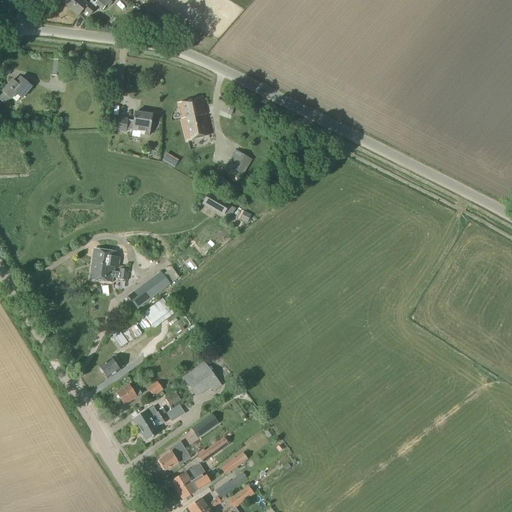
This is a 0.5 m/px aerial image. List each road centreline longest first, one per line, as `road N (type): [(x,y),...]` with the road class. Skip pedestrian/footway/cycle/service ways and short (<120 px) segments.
road 1 (unclassified): [(511,219),(186,54),(14,27)]
road 2 (tertiary): [(142,511),(0,278)]
